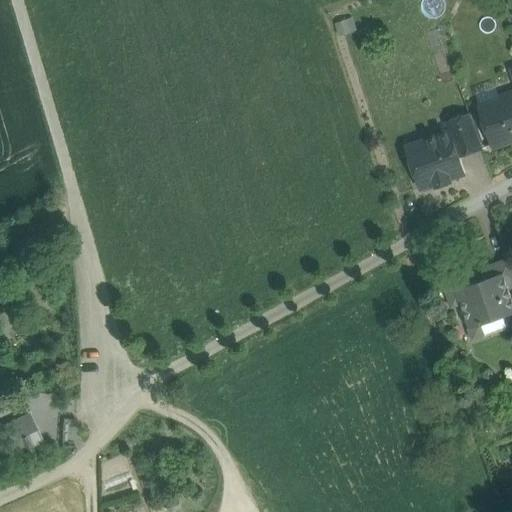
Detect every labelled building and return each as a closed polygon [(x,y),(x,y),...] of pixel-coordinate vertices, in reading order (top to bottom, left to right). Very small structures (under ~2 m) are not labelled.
[(339,38),(357,31),(352,18),(334,24),(339,38)] [(511,94),(492,101),(494,105),(481,109),(494,147),(511,140),(511,94)] [(470,115),(445,123),(449,133),(450,133),(458,157),(482,149),(470,115)] [(449,133),(428,140),(423,149),(409,154),(420,188),(434,184),(435,187),(451,182),(450,178),(464,173),(458,157),(450,133),(449,133)] [(23,216),(5,224),(11,237),(29,228),(23,216)] [(511,264),(510,258),(488,266),(491,272),(492,277),(502,274),(507,285),(511,283),(511,264)] [(458,265),(438,272),(451,308),(461,305),(456,290),(466,287),(464,282),(458,265)] [(491,272),(464,282),(466,287),(456,290),(461,305),(470,329),(505,316),(511,313),(511,299),(507,285),(502,274),(492,277),(491,272)] [(30,413),(3,426),(19,458),(26,455),(28,461),(39,456),(36,450),(45,445),(30,413)] [(177,499),(165,503),(167,511),(171,511),(180,510),(177,499)]
